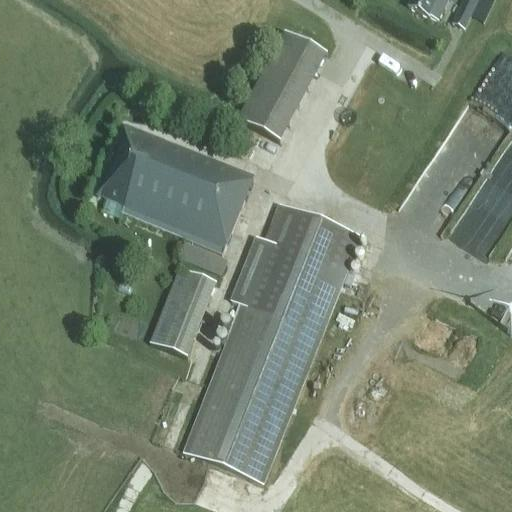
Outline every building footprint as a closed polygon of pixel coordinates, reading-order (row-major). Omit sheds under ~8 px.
[(438,25),(449,0),(465,0),(453,26),(465,31),(479,0),(413,0),(409,11),(429,21),(430,21),(438,25)] [(283,35),(237,125),(280,147),(326,57),(283,35)] [(223,258),(240,216),(255,180),(126,129),(97,200),(124,211),(122,216),(223,258)] [(282,211),(269,246),(254,240),(229,306),(243,311),(186,459),(263,489),(359,241),(282,211)] [(226,265),(183,247),(177,261),(220,279),(226,265)] [(215,287),(177,272),(148,348),(186,363),(215,287)] [(348,278),(344,288),(350,290),(354,280),(348,278)]
